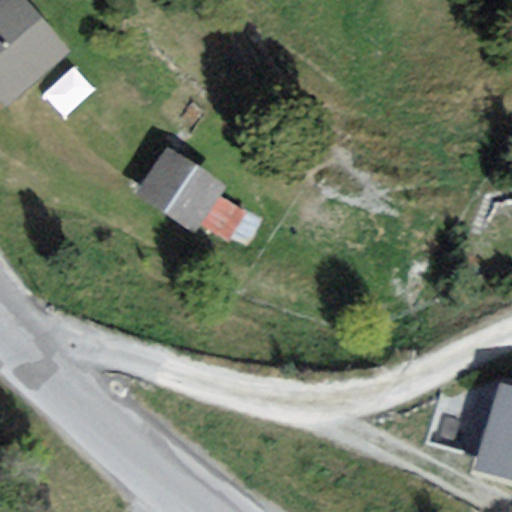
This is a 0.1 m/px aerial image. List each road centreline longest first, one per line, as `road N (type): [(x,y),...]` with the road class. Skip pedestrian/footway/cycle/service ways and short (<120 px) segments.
road 1 (residential): [(0,312),(248,407),(326,422),(511,340)]
road 2 (residential): [(0,313),(75,396),(207,511)]
road 3 (track): [(326,422),(445,493),(511,511)]
